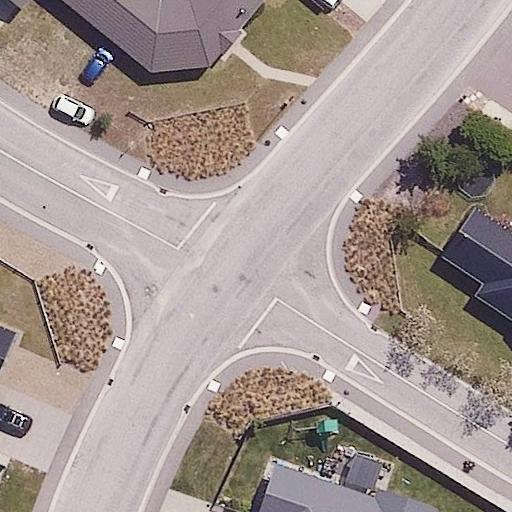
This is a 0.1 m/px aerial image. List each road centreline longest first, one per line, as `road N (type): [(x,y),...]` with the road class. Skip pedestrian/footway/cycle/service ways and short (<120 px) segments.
road 1 (residential): [(228,273),(459,0)]
road 2 (residential): [(228,273),(511,446)]
road 3 (residential): [(96,511),(165,362),(228,273)]
road 4 (residential): [(0,149),(228,273)]
